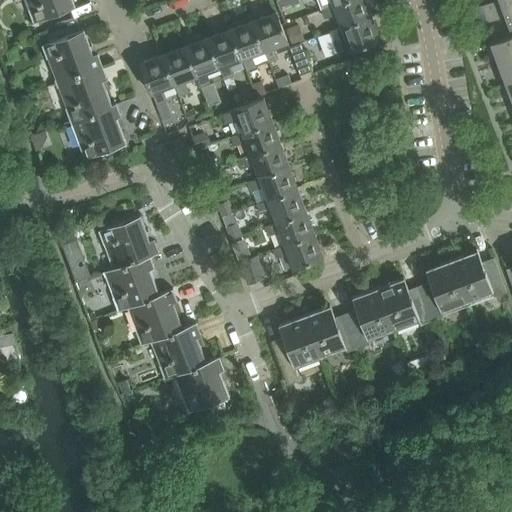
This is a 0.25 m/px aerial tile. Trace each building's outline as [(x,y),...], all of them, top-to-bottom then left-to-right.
[(73,0),(24,0),(33,22),(76,6),(73,0)] [(299,0),(276,0),(280,10),(282,9),(300,2),(299,0)] [(317,0),(321,8),(323,8),(334,4),(343,0),(317,0)] [(326,17),(337,13),(342,26),(372,15),(366,0),(343,0),(334,4),(323,8),(326,17)] [(486,14),(511,3),(511,0),(495,0),(482,5),(486,14)] [(511,27),(511,26),(511,3),(486,14),(489,22),(506,15),(511,27)] [(288,42),(276,11),(253,20),(269,61),(277,58),(273,47),(288,42)] [(339,54),(381,38),(372,15),(342,26),(330,31),(339,54)] [(269,61),(253,20),(231,28),(242,59),(246,70),(255,66),(251,56),(265,51),(269,61)] [(286,29),(291,44),(302,40),(304,40),(298,25),(286,29)] [(242,59),(231,28),(208,37),(220,67),(224,78),(233,75),(229,64),(242,59)] [(84,29),(42,45),(56,84),(103,66),(98,54),(94,55),(84,29)] [(511,34),(491,43),(498,63),(511,57),(511,34)] [(220,67),(208,37),(186,45),(197,76),(198,76),(202,87),(211,83),(207,72),(220,67)] [(301,74),(313,69),(302,40),(291,44),(289,45),(301,74)] [(197,76),(186,45),(163,53),(175,84),(179,95),(188,92),(184,81),(197,76)] [(166,100),(162,89),(175,84),(163,53),(140,62),(156,104),(166,100)] [(511,57),(498,63),(506,82),(511,79),(511,57)] [(103,80),(108,79),(103,66),(56,84),(70,121),(117,103),(112,105),(103,80)] [(288,74),(276,79),(279,88),(292,83),(288,74)] [(262,80),(251,84),(256,97),(266,93),(262,80)] [(211,83),(202,87),(203,91),(204,93),(216,88),(213,82),(211,83)] [(222,113),(226,123),(237,119),(241,131),(273,119),(264,97),(222,113)] [(166,100),(156,104),(162,120),(172,116),(166,100)] [(117,118),(122,116),(117,103),(70,121),(84,159),(127,143),(117,118)] [(194,110),(186,113),(189,121),(198,118),(194,110)] [(234,145),(245,141),(250,153),(281,141),(273,119),(241,131),(231,135),(234,145)] [(31,136),(37,151),(43,148),(48,137),(45,131),(31,136)] [(193,136),(198,148),(211,143),(206,131),(193,136)] [(258,176),(290,164),(281,141),(250,153),(239,157),(243,167),(253,163),(258,176)] [(206,171),(216,168),(218,167),(213,156),(202,160),(206,171)] [(267,198),(298,187),(290,164),(258,176),(248,180),(251,190),(262,186),(267,198)] [(219,176),(216,168),(206,171),(209,179),(219,176)] [(276,221),(306,209),(298,187),(267,198),(256,202),(260,212),(271,208),(276,221)] [(229,199),(219,203),(224,217),(234,213),(229,199)] [(284,246),(316,234),(306,209),(276,221),(265,225),(268,235),(279,231),(284,246)] [(112,267),(103,271),(159,251),(155,238),(150,239),(141,215),(98,231),(112,267)] [(238,222),(228,225),(232,238),(243,235),(238,222)] [(293,268),(324,256),(316,234),(284,246),(274,250),(277,258),(288,254),(293,268)] [(234,244),(240,262),(252,258),(245,240),(234,244)] [(482,261),(477,249),(452,258),(468,302),(493,292),(495,297),(507,292),(505,286),(494,257),(482,261)] [(160,252),(159,251),(103,271),(117,309),(173,289),(173,288),(158,294),(149,270),(154,268),(150,255),(160,252)] [(257,256),(241,262),(249,284),(265,278),(257,256)] [(426,268),(431,280),(420,284),(433,320),(446,315),(444,310),(468,302),(452,258),(426,268)] [(86,262),(71,267),(76,281),(91,276),(86,262)] [(409,289),(404,277),(378,286),(394,329),(420,319),(422,324),(433,320),(420,284),(409,289)] [(353,296),(357,308),(346,312),(359,347),(372,343),(370,338),(394,329),(378,286),(353,296)] [(173,304),(178,302),(173,289),(117,309),(127,306),(140,343),(197,322),(197,321),(181,327),(173,304)] [(335,316),(330,304),(304,314),(320,356),(345,347),(347,352),(359,347),(346,312),(335,316)] [(301,379),(296,365),(320,356),(304,314),(279,323),(284,336),(272,340),(288,384),(301,379)] [(100,317),(91,321),(94,329),(103,326),(100,317)] [(197,337),(202,336),(197,322),(140,343),(150,340),(164,377),(220,356),(220,355),(206,361),(197,337)] [(221,371),(225,369),(220,356),(164,377),(174,374),(187,411),(230,396),(221,371)] [(407,362),(412,375),(421,371),(417,358),(407,362)] [(131,389),(127,379),(119,382),(122,393),(131,389)] [(20,509),(28,509),(28,500),(20,501),(20,509)]
